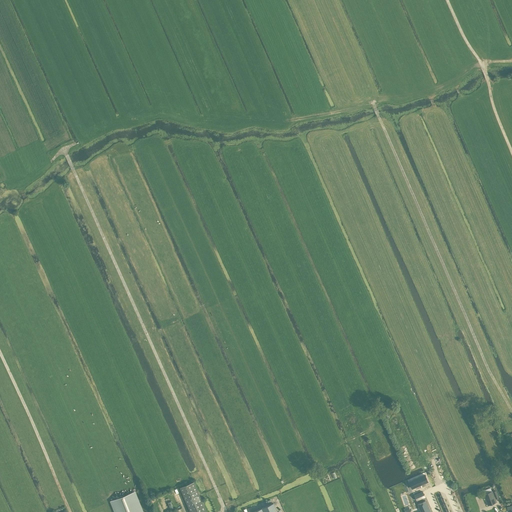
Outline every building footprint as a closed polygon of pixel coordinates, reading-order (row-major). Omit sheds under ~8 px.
[(425,475),(412,480),(415,487),(428,482),(425,475)] [(206,511),(194,481),(180,487),(190,511),(206,511)] [(143,511),(135,491),(110,501),(114,511),(143,511)] [(422,491),(414,495),(416,500),(425,497),(422,491)] [(488,505),(496,502),(492,491),(484,494),(486,497),(485,497),(488,505)] [(430,511),(425,500),(417,504),(421,511),(420,511),(430,511)] [(277,511),(274,503),(253,511),(277,511)]
